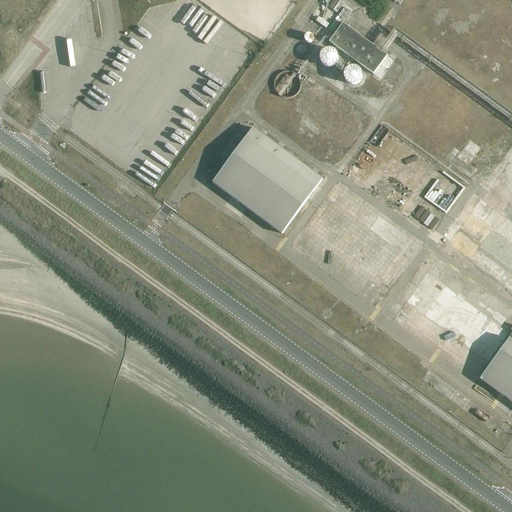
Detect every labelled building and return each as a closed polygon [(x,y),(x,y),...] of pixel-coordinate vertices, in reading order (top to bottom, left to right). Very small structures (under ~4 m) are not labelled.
[(327,0),(319,0),(315,10),(326,16),(332,4),(327,2),(327,0)] [(347,10),(350,3),(343,0),(340,0),(338,5),(347,10)] [(373,75),(387,56),(377,49),(342,23),(328,42),(373,75)] [(307,40),(315,38),(314,30),(306,32),(307,40)] [(340,65),(340,63),(339,59),(337,56),(334,53),(332,52),(329,52),(326,52),(325,53),(322,55),(320,56),(319,58),(318,61),(318,63),(318,67),(319,69),(321,71),(323,73),(324,74),(328,75),(331,74),(333,74),(335,72),(337,71),(339,69),(339,68),(340,65)] [(390,81),(402,64),(396,60),(384,77),(390,81)] [(363,82),(363,80),(363,77),(362,75),(360,72),(359,71),(356,69),(352,68),(348,69),(345,71),(342,75),(341,77),(341,79),(342,83),(343,86),(344,87),(346,89),(347,90),(349,90),(352,91),(354,90),(356,90),(360,88),(361,86),(362,84),(363,82)] [(300,89),(300,87),(300,84),(299,82),(298,80),(297,79),(294,76),(290,75),(287,75),(285,76),(283,77),(281,78),(280,80),(279,82),(278,84),(278,86),(278,88),(279,90),(280,93),(281,94),(284,97),(286,97),(288,98),(290,98),(294,97),(297,94),(298,93),(299,91),(300,89)] [(300,110),(320,110),(320,89),(300,89),(300,110)] [(302,116),(298,121),(317,134),(321,128),(302,116)] [(281,234),(314,189),(322,180),(252,129),(212,184),(281,234)] [(470,138),(464,147),(473,153),(479,144),(470,138)] [(347,170),(352,174),(361,161),(356,158),(347,170)] [(400,173),(394,182),(401,187),(407,178),(400,173)] [(303,234),(382,284),(414,233),(335,183),(303,234)] [(480,235),(502,233),(472,209),(458,228),(450,222),(445,229),(446,239),(464,253),(468,252),(489,268),(502,267),(508,260),(511,259),(503,252),(508,245),(483,248),(484,257),(479,257),(478,248),(473,245),(480,235)] [(415,304),(403,322),(479,372),(488,359),(482,356),(500,329),(486,320),(488,318),(476,310),(482,300),(478,298),(476,301),(425,268),(406,298),(415,304)] [(511,340),(509,338),(480,379),(511,402),(511,340)] [(432,384),(438,376),(434,373),(428,381),(432,384)] [(443,393),(449,388),(445,383),(439,388),(443,393)]
